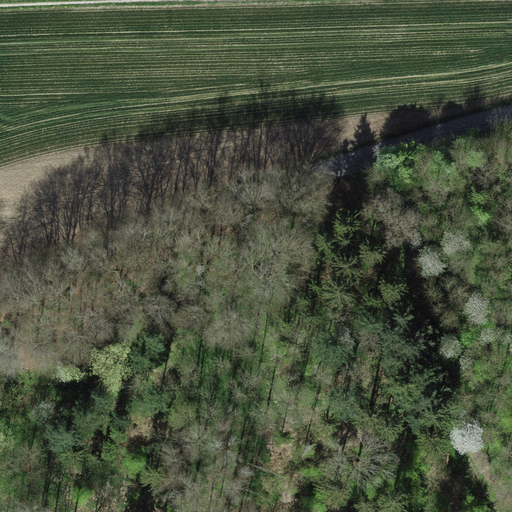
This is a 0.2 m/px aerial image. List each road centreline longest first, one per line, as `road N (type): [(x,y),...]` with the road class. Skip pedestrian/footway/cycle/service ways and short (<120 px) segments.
road 1 (tertiary): [(511,114),(225,201),(0,286)]
road 2 (track): [(491,511),(427,365),(405,265),(344,163)]
